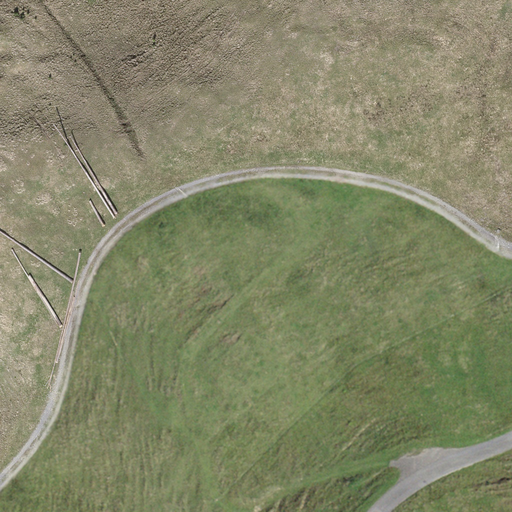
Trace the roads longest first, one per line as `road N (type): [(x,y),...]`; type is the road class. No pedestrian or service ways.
road 1 (track): [(0,468),(56,372),(72,274),(130,203),(223,168)]
road 2 (track): [(223,168),(384,179),(511,248)]
